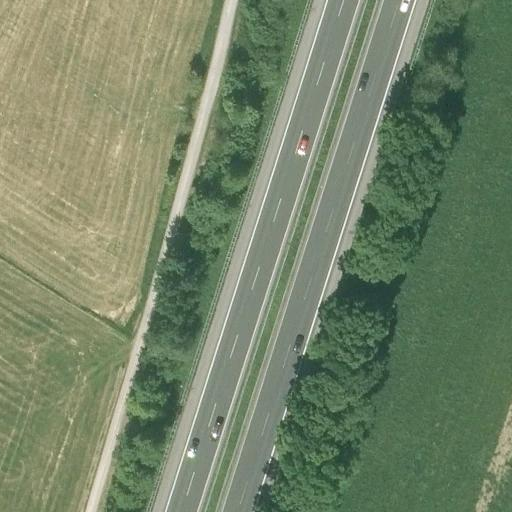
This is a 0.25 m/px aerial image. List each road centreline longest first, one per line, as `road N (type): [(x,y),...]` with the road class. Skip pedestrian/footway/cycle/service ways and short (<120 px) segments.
road 1 (motorway): [(343,0),(181,511)]
road 2 (motorway): [(239,511),(401,0)]
road 3 (track): [(233,0),(94,511)]
